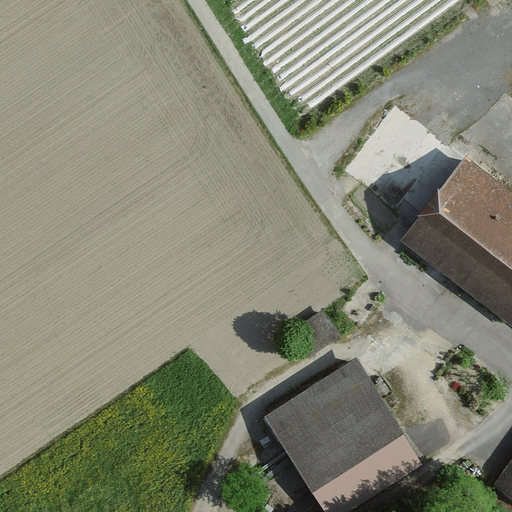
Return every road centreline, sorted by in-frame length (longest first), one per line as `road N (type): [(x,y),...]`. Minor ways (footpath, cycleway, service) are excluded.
road 1 (track): [(196,0),(350,235),(412,295)]
road 2 (track): [(300,158),(510,11)]
